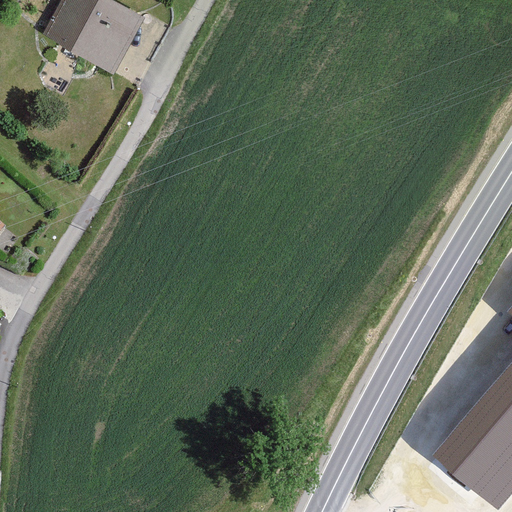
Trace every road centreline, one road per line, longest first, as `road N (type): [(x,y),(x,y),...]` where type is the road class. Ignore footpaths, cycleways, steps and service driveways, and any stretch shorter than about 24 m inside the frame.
road 1 (residential): [(207,0),(18,328),(0,401)]
road 2 (primary): [(323,511),(430,309),(511,177)]
